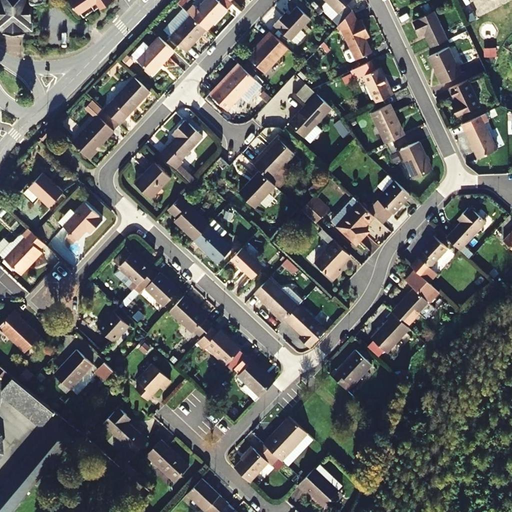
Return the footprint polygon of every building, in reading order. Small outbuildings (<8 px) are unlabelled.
[(0,0),(0,27),(0,28),(3,31),(4,33),(24,32),(26,28),(32,28),(32,1),(44,1),(43,0),(0,0)] [(68,0),(78,12),(90,4),(96,1),(101,7),(110,0),(68,0)] [(188,13),(191,16),(206,30),(207,30),(227,8),(218,0),(204,0),(197,9),(194,6),(188,13)] [(351,0),(325,0),(339,13),(352,0),(351,0)] [(96,1),(90,4),(95,11),(101,7),(96,1)] [(274,25),(287,38),(290,40),(310,19),(298,7),(285,20),(281,17),(274,25)] [(360,20),(355,9),(339,25),(341,28),(345,27),(359,58),(374,51),(367,36),(372,35),(368,27),(364,18),(360,20)] [(433,47),(447,40),(434,11),(412,22),(419,36),(426,33),(433,47)] [(186,51),(206,30),(191,16),(170,37),(186,51)] [(265,38),(266,40),(249,58),(260,69),(264,73),(288,48),(271,32),(265,38)] [(158,37),(137,59),(152,74),(173,51),(158,37)] [(429,57),(440,81),(442,84),(461,75),(448,47),(429,57)] [(376,103),(393,95),(390,87),(388,88),(379,68),(374,70),(370,61),(350,70),(354,79),(363,76),(376,103)] [(219,88),(216,86),(209,93),(228,110),(243,94),(248,99),(261,85),(238,63),(233,70),(234,71),(219,88)] [(149,92),(134,77),(103,109),(119,124),(149,92)] [(468,81),(449,89),(457,106),(453,107),(457,116),(480,106),(468,81)] [(289,123),(303,136),(331,107),(317,94),(289,123)] [(395,122),(398,121),(390,104),(371,113),(385,144),(401,137),(395,122)] [(485,113),(461,124),(478,159),(496,150),(484,123),(488,121),(485,113)] [(72,142),(90,159),(101,148),(99,146),(114,130),(97,115),(72,142)] [(160,155),(176,170),(183,162),(181,159),(203,136),(189,123),(188,124),(185,121),(174,132),(178,135),(160,155)] [(404,135),(398,121),(395,122),(401,137),(404,135)] [(251,163),(259,171),(272,183),(278,177),(274,174),(294,153),(279,139),(259,159),(257,157),(251,163)] [(413,178),(432,170),(418,142),(400,150),(413,178)] [(390,153),(394,161),(402,158),(398,150),(390,153)] [(223,168),(227,164),(220,157),(216,162),(223,168)] [(151,198),(171,177),(155,162),(135,183),(151,198)] [(272,183),(259,171),(239,192),(255,207),(275,185),(272,183)] [(28,186),(49,206),(62,192),(42,172),(28,186)] [(378,198),(393,213),(411,195),(395,180),(378,198)] [(174,221),(194,240),(208,225),(210,223),(180,195),(167,209),(177,218),(174,221)] [(312,220),(323,208),(312,197),(301,209),(312,220)] [(368,232),(364,227),(374,216),(353,197),(331,221),(356,244),(368,232)] [(99,216),(85,202),(63,226),(77,239),(88,228),(92,231),(102,220),(99,217),(99,216)] [(446,237),(459,250),(485,222),(469,206),(461,214),(465,218),(446,237)] [(232,248),(208,225),(194,240),(218,263),(232,248)] [(0,253),(0,254),(21,274),(42,252),(39,249),(45,243),(28,228),(22,235),(25,237),(16,247),(11,242),(0,253)] [(319,233),(329,243),(332,239),(322,229),(319,233)] [(447,249),(434,236),(422,249),(424,251),(411,265),(429,283),(437,275),(430,268),(447,249)] [(337,274),(335,272),(350,255),(335,241),(314,263),(332,280),(337,274)] [(251,278),(262,266),(241,247),(231,259),(251,278)] [(138,284),(153,269),(140,257),(138,259),(132,253),(131,254),(126,248),(114,261),(119,266),(119,267),(119,268),(114,274),(133,291),(138,284)] [(287,258),(282,262),(292,273),(297,269),(287,258)] [(158,274),(153,269),(138,284),(143,289),(145,288),(164,305),(178,290),(160,272),(158,274)] [(284,320),(285,319),(298,305),(268,278),(254,293),(284,320)] [(391,311),(407,325),(420,312),(425,318),(435,308),(429,302),(413,288),(391,311)] [(194,330),(202,337),(211,327),(212,326),(205,319),(207,317),(184,295),(169,311),(193,332),(194,330)] [(299,304),(298,305),(285,319),(304,337),(302,340),(310,347),(326,329),(299,304)] [(113,341),(128,325),(111,309),(102,318),(106,321),(99,328),(113,341)] [(20,315),(15,310),(0,325),(0,328),(25,352),(41,336),(20,317),(20,315)] [(409,327),(407,325),(391,311),(386,316),(388,318),(371,337),(386,352),(409,327)] [(217,332),(211,327),(202,337),(197,342),(204,347),(205,345),(226,365),(240,350),(219,331),(217,332)] [(379,355),(383,350),(372,340),(368,345),(379,355)] [(77,349),(54,374),(69,388),(93,364),(77,349)] [(348,390),(372,364),(356,350),(337,370),(336,368),(331,373),(348,390)] [(252,360),(251,361),(246,356),(234,368),(240,373),(238,375),(246,383),(242,387),(255,401),(275,380),(252,360)] [(94,370),(103,380),(113,369),(104,360),(94,370)] [(166,386),(171,380),(152,363),(137,380),(140,383),(135,388),(147,399),(162,383),(166,386)] [(25,383),(34,373),(26,366),(18,376),(25,383)] [(13,376),(2,390),(3,395),(38,424),(43,423),(54,410),(13,376)] [(122,466),(147,440),(123,417),(126,414),(118,406),(102,423),(113,432),(127,445),(114,459),(122,466)] [(0,511),(8,511),(78,430),(62,417),(0,491),(0,511)] [(280,425),(264,443),(278,457),(282,460),(308,432),(292,417),(282,427),(280,425)] [(175,481),(189,466),(161,439),(147,454),(175,481)] [(278,457),(264,443),(257,451),(253,448),(234,467),(249,482),(268,462),(271,464),(278,457)] [(303,479),(297,485),(303,491),(306,489),(324,507),(339,490),(314,467),(303,479)] [(208,468),(203,474),(210,482),(216,477),(208,468)] [(187,493),(206,511),(220,511),(229,504),(201,478),(187,493)]
